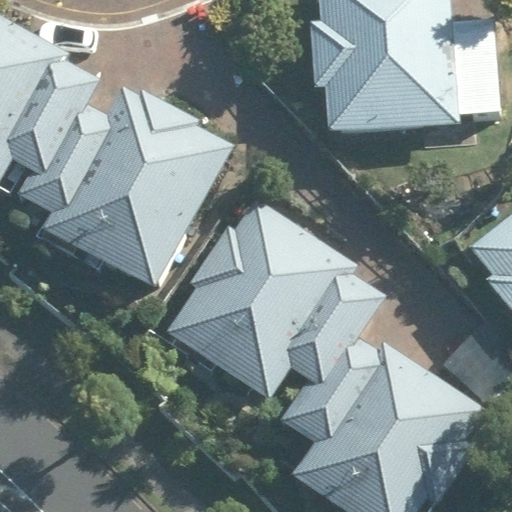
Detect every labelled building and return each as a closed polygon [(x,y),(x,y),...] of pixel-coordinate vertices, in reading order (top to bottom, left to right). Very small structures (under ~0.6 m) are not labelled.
[(462,21),(460,0),(318,0),(326,129),(507,119),(501,19),(462,21)] [(47,208),(98,109),(108,88),(60,64),(65,55),(0,22),(0,203),(9,208),(30,166),(47,175),(33,202),(47,208)] [(98,109),(47,208),(64,217),(53,239),(178,303),(255,153),(130,89),(115,118),(98,109)] [(241,230),(230,223),(189,283),(200,290),(173,330),(280,403),(300,373),(315,382),(325,390),(364,332),(394,289),(263,199),(241,230)] [(511,212),(470,246),(493,274),(487,278),(511,309),(511,212)] [(307,478),(357,511),(424,511),(433,499),(445,507),(485,449),(473,441),(489,417),(364,332),(325,390),(315,382),(294,413),(333,440),(307,478)]
